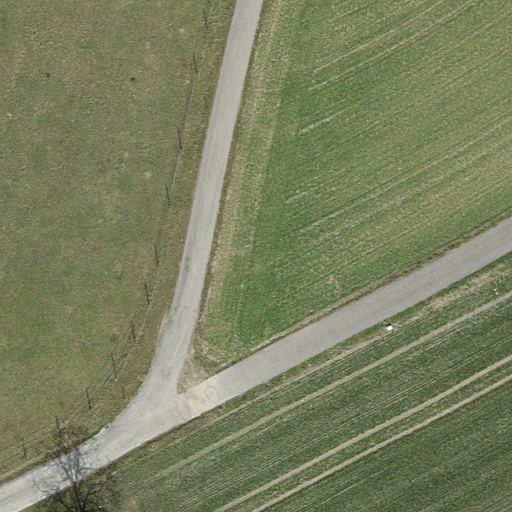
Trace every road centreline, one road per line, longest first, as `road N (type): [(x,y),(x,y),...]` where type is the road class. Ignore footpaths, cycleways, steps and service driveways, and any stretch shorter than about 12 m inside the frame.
road 1 (unclassified): [(0,502),(158,419),(259,0)]
road 2 (track): [(158,419),(511,236)]
